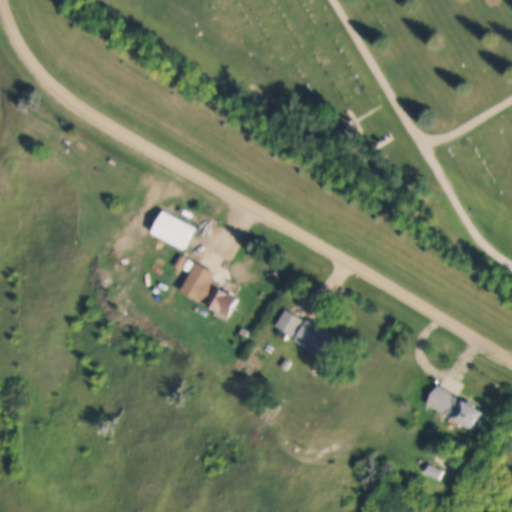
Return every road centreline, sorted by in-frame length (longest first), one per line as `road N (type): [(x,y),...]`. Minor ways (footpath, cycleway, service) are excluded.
road 1 (residential): [(2,0),(22,46),(77,106),(511,359)]
road 2 (track): [(176,161),(140,236),(139,269),(145,301),(174,324)]
